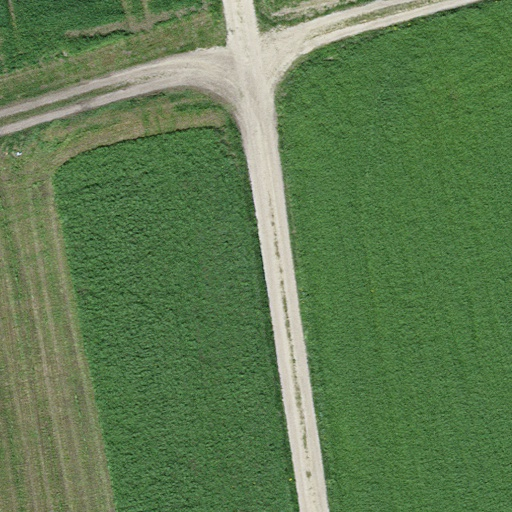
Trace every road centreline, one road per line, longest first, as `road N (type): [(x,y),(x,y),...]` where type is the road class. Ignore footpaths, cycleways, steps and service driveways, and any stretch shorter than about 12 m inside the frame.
road 1 (track): [(237,0),(314,511)]
road 2 (track): [(0,121),(438,0)]
